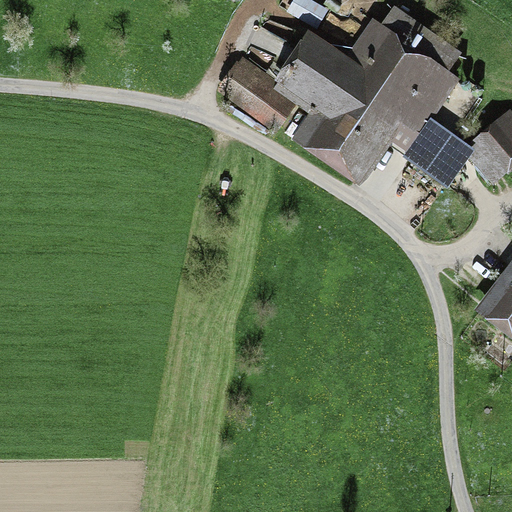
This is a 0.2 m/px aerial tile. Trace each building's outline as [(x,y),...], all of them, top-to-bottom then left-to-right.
[(306,0),(296,0),(290,11),(317,27),(326,11),(306,0)] [(359,169),(395,118),(417,133),(454,80),(445,73),(458,56),(395,10),(382,28),(375,22),(346,63),(297,29),(267,73),(285,86),(283,90),(313,113),(302,129),(359,169)] [(237,66),(221,88),(278,129),(294,107),(237,66)] [(511,167),(511,114),(509,111),(464,150),(494,183),(511,167)] [(439,195),(453,176),(416,149),(402,169),(439,195)] [(511,278),(489,308),(511,325),(511,278)]
